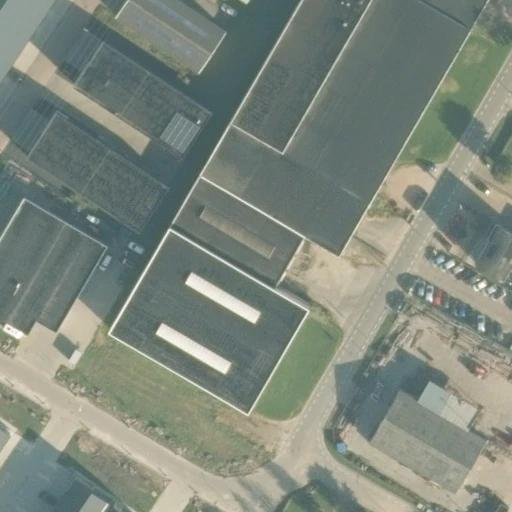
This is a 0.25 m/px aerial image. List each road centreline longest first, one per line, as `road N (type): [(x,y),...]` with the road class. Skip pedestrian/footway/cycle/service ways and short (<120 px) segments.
road 1 (unclassified): [(294,452),(511,75)]
road 2 (unclassified): [(294,452),(268,489),(230,496),(0,365)]
road 3 (unclassified): [(0,134),(89,0)]
